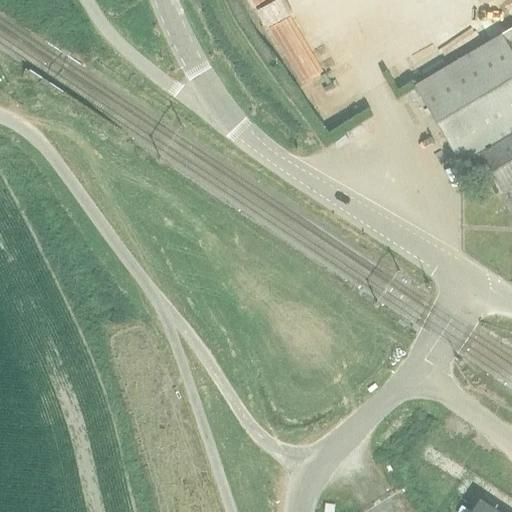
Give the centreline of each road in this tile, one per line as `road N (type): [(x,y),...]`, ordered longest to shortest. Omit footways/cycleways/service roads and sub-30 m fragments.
road 1 (tertiary): [(470,287),(253,146),(215,105)]
road 2 (tertiary): [(308,472),(413,376),(470,287)]
road 3 (unclassified): [(160,301),(35,139),(0,119)]
road 4 (unclassified): [(308,472),(251,429),(160,301)]
road 5 (unclassified): [(160,301),(229,511)]
road 6 (unclassified): [(215,105),(178,92),(116,43),(86,0)]
